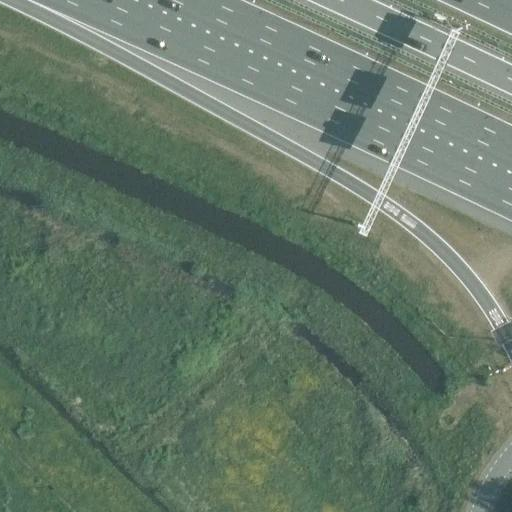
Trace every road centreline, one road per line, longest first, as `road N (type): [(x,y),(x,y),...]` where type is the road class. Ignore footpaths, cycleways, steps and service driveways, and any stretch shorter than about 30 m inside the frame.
road 1 (unknown): [(511,346),(433,243),(345,181),(188,97)]
road 2 (motorway): [(136,0),(511,175)]
road 3 (motorway): [(335,0),(511,82)]
